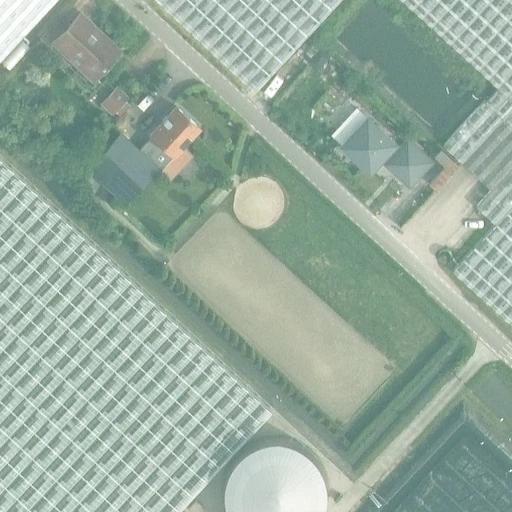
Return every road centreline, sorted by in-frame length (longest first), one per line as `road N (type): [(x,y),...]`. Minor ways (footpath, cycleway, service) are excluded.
road 1 (unclassified): [(511,354),(131,0)]
road 2 (unknown): [(328,511),(488,332)]
